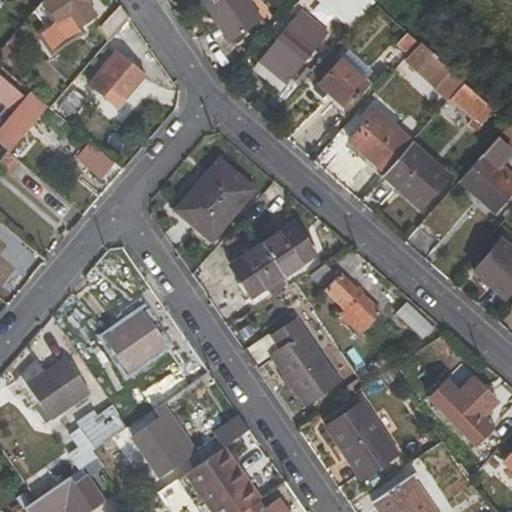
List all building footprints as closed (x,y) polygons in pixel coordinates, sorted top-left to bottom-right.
[(43,0),(34,12),(46,30),(39,35),(51,52),(81,33),(78,28),(95,17),(86,3),(90,0),(43,0)] [(261,20),(246,0),(200,0),(230,41),(261,20)] [(360,18),(373,4),(369,0),(336,0),(342,5),(346,0),(352,0),(359,6),(354,12),(360,18)] [(108,43),(129,19),(119,5),(99,29),(108,43)] [(324,39),(298,16),(258,61),(286,84),(324,39)] [(0,58),(3,61),(21,41),(14,35),(0,52),(0,58)] [(464,83),(417,45),(403,61),(434,89),(438,85),(452,97),(464,83)] [(144,76),(115,51),(88,83),(117,107),(144,76)] [(367,84),(340,59),(313,90),(321,98),(326,92),(345,109),(367,84)] [(0,126),(0,143),(9,152),(47,107),(30,92),(23,99),(0,78),(0,109),(8,116),(0,126)] [(292,92),(282,83),(266,103),(276,111),(292,92)] [(488,105),(464,83),(452,97),(449,100),(474,121),(477,118),(488,105)] [(58,107),(71,119),(86,101),(73,90),(58,107)] [(270,117),(276,111),(266,103),(261,109),(270,117)] [(495,111),(488,105),(477,118),(484,125),(495,111)] [(376,109),(348,142),(383,174),(411,143),(412,142),(376,109)] [(511,123),(509,122),(500,134),(511,144),(511,123)] [(510,152),(496,138),(459,181),(494,213),(509,196),(511,192),(511,175),(500,164),(510,152)] [(75,158),(100,179),(115,164),(89,142),(75,158)] [(411,143),(383,174),(381,177),(419,210),(449,176),(411,143)] [(11,177),(22,164),(16,158),(4,172),(11,177)] [(217,160),(174,211),(210,241),(253,190),(217,160)] [(293,222),(229,265),(252,299),(315,255),(293,222)] [(511,251),(499,240),(473,272),(504,299),(511,290),(511,251)] [(341,274),(337,277),(325,265),(310,276),(344,310),(341,314),(360,334),(380,313),(341,274)] [(166,347),(143,312),(103,338),(128,373),(166,347)] [(279,348),(269,355),(305,408),(340,384),(295,319),(270,336),(279,348)] [(39,403),(30,410),(41,426),(89,393),(66,358),(45,373),(35,360),(21,378),(39,403)] [(448,386),(431,402),(475,448),(491,432),(448,386)] [(361,403),(325,427),(361,480),(397,455),(361,403)] [(162,404),(154,410),(160,417),(168,412),(162,404)] [(94,451),(127,428),(112,406),(79,430),(94,451)] [(171,433),(177,427),(168,412),(160,417),(131,437),(159,477),(187,458),(171,433)] [(222,447),(248,430),(238,416),(213,434),(222,447)] [(240,511),(255,502),(257,501),(221,448),(175,480),(196,511),(205,505),(209,511),(240,511)] [(82,468),(36,499),(24,508),(26,511),(63,511),(64,511),(89,511),(104,502),(82,468)] [(435,511),(411,477),(372,504),(377,511),(435,511)] [(32,495),(11,511),(17,511),(24,508),(36,499),(32,495)] [(289,511),(279,497),(261,510),(255,502),(240,511),(289,511)] [(128,511),(132,510),(124,500),(110,511),(128,511)]
